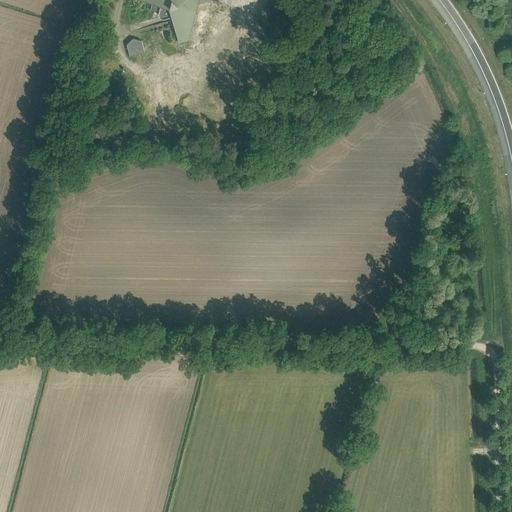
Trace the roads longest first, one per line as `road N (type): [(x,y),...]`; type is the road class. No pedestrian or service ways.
road 1 (track): [(0,342),(469,347)]
road 2 (unclassified): [(500,511),(496,359),(469,347)]
road 3 (motorway): [(442,0),(477,53),(511,146)]
